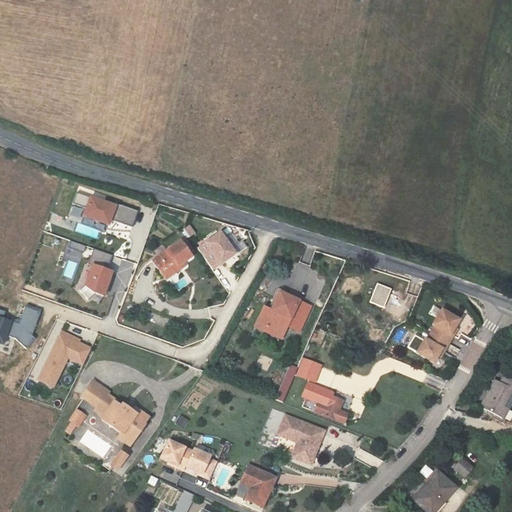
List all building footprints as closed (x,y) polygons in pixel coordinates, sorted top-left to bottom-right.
[(107,200),(79,190),(75,201),(89,206),(86,213),(111,223),(113,217),(134,225),(140,209),(108,197),(107,200)] [(189,225),(182,228),(187,238),(194,234),(189,225)] [(223,231),(201,247),(215,268),(238,252),(223,231)] [(183,239),(155,258),(166,274),(194,255),(183,239)] [(112,254),(93,247),(88,263),(92,264),(85,284),(79,289),(88,299),(96,292),(103,295),(107,282),(112,271),(107,269),(112,254)] [(185,261),(166,274),(168,277),(187,264),(185,261)] [(390,289),(376,283),(369,302),(383,308),(390,289)] [(299,333),(310,309),(280,295),(282,291),(278,290),(275,296),(278,297),(272,310),(264,307),(255,328),(279,339),(285,327),(299,333)] [(5,311),(0,309),(0,342),(3,344),(6,335),(15,338),(26,348),(36,338),(32,334),(40,311),(25,306),(23,310),(19,322),(11,320),(10,319),(9,321),(2,318),(5,311)] [(23,310),(11,320),(19,322),(23,310)] [(428,333),(447,344),(451,336),(448,335),(452,327),(457,320),(439,310),(430,325),(432,326),(428,333)] [(79,340),(62,332),(46,367),(49,368),(47,372),(45,371),(40,382),(55,388),(68,358),(84,365),(91,348),(82,344),(80,347),(77,346),(79,340)] [(442,351),(447,344),(428,333),(424,340),(423,339),(414,354),(432,364),(435,357),(440,350),(442,351)] [(321,366),(302,359),(295,374),(315,381),(321,366)] [(481,405),(504,418),(511,401),(511,377),(506,374),(502,381),(495,378),(481,405)] [(108,394),(92,383),(81,398),(96,409),(94,412),(103,418),(100,422),(120,436),(117,440),(127,448),(137,435),(136,434),(146,420),(134,410),(131,414),(125,410),(123,412),(114,405),(115,403),(106,396),(108,394)] [(332,393),(308,383),(302,398),(317,404),(313,414),(343,424),(346,416),(338,412),(341,403),(330,398),(332,393)] [(60,428),(68,436),(86,418),(78,410),(60,428)] [(184,429),(189,420),(180,415),(174,424),(184,429)] [(291,459),(311,465),(323,431),(284,417),(277,436),(297,443),(291,459)] [(184,448),(159,439),(152,457),(160,461),(168,464),(168,465),(176,468),(184,448)] [(202,452),(185,446),(184,448),(178,464),(186,468),(194,471),(194,472),(201,475),(208,456),(201,454),(202,452)] [(128,455),(122,451),(111,467),(118,471),(128,455)] [(469,455),(463,462),(473,471),(479,464),(469,455)] [(424,466),(420,473),(427,478),(432,470),(424,466)] [(248,502),(263,508),(276,480),(248,469),(242,484),(254,489),(248,502)] [(437,474),(410,500),(420,511),(432,511),(455,491),(437,474)] [(183,490),(173,511),(187,511),(195,495),(183,490)]
